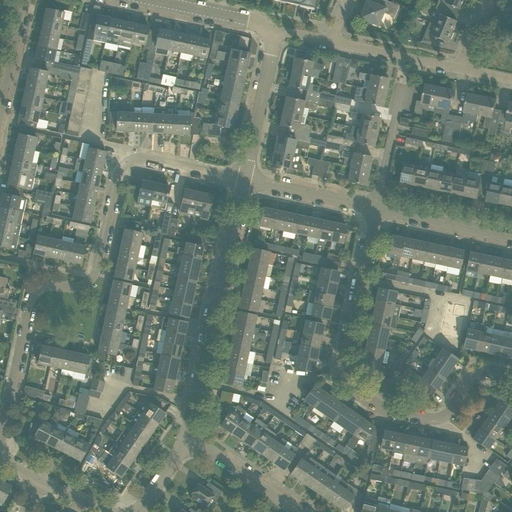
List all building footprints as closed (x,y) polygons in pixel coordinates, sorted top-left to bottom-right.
[(300,0),(299,6),(298,7),(299,7),(310,10),(313,10),(314,7),(315,0),(300,0)] [(384,0),(382,6),(368,1),(365,7),(364,8),(365,8),(364,11),(363,11),(363,12),(361,19),(379,26),(384,13),(395,18),(399,6),(384,0)] [(439,0),(437,6),(448,11),(451,5),(462,10),(465,0),(439,0)] [(446,16),(448,11),(437,6),(433,16),(439,20),(437,25),(453,32),(457,21),(446,16)] [(43,22),(61,26),(67,27),(68,21),(62,19),(63,13),(64,13),(45,9),(46,9),(43,21),(43,22)] [(85,31),(89,14),(82,13),(78,29),(85,31)] [(91,18),(89,28),(86,39),(105,43),(110,19),(98,17),(98,16),(97,16),(97,19),(91,18)] [(110,18),(110,19),(105,43),(117,46),(118,45),(122,22),(110,19),(110,18)] [(122,21),(122,22),(118,45),(130,48),(131,43),(135,24),(123,22),(123,21),(122,21)] [(40,34),(58,38),(61,26),(43,22),(42,22),(43,22),(41,34),(40,34)] [(427,29),(422,41),(435,44),(437,38),(448,43),(450,39),(451,40),(454,33),(452,32),(453,32),(437,25),(430,22),(427,29)] [(135,24),(131,43),(143,46),(143,48),(149,50),(152,33),(147,32),(148,26),(147,26),(147,27),(135,25),(135,24)] [(158,34),(152,33),(149,50),(155,51),(154,53),(167,56),(168,51),(172,32),(171,31),(171,32),(159,30),(160,29),(159,29),(158,34)] [(172,32),(168,51),(180,53),(184,35),(185,34),(184,34),(184,35),(172,32)] [(37,46),(37,47),(56,51),(58,38),(40,34),(41,35),(38,46),(37,46)] [(196,38),(184,35),(180,53),(192,56),(191,62),(197,37),(196,37),(196,38)] [(204,65),(207,49),(210,40),(209,40),(197,38),(197,37),(191,62),(204,65)] [(240,46),(249,46),(249,37),(241,37),(240,46)] [(219,43),(213,42),(209,58),(215,60),(219,43)] [(34,59),(44,61),(48,62),(47,67),(61,70),(79,74),(80,68),(58,63),(60,52),(56,51),(37,47),(38,47),(35,59),(34,59)] [(231,50),(229,62),(247,66),(246,66),(248,54),(249,54),(231,50)] [(87,66),(90,55),(84,54),(81,64),(87,66)] [(295,59),(292,73),(309,76),(317,78),(319,71),(322,72),(324,65),(313,63),(295,59)] [(226,75),(244,79),(244,78),(243,78),(246,66),(247,67),(247,66),(225,61),(225,62),(229,63),(226,75)] [(112,74),(114,64),(106,62),(104,72),(111,74),(112,74)] [(136,79),(142,81),(146,64),(139,63),(136,79)] [(112,74),(119,76),(121,65),(114,64),(112,74)] [(146,64),(142,81),(148,82),(152,65),(146,64)] [(332,81),(338,83),(342,67),(335,66),(332,81)] [(80,67),(80,68),(79,74),(90,77),(92,70),(80,67)] [(342,67),(338,83),(345,84),(349,69),(342,67)] [(27,81),(26,81),(45,85),(47,74),(48,72),(46,72),(29,68),(29,69),(30,69),(27,81)] [(77,80),(79,74),(61,70),(59,79),(71,81),(77,83),(77,80)] [(307,84),(309,76),(288,72),(286,80),(290,81),(289,86),(288,86),(318,93),(319,87),(307,84)] [(368,90),(385,94),(386,93),(385,93),(388,80),(389,79),(359,73),(358,79),(364,80),(362,88),(368,89),(368,90)] [(90,77),(79,74),(77,80),(89,83),(90,77)] [(224,87),(240,91),(243,79),(244,79),(226,75),(224,87)] [(110,77),(110,85),(130,90),(131,87),(132,82),(110,77)] [(167,77),(166,86),(168,86),(173,87),(174,85),(175,79),(167,77)] [(89,83),(77,80),(76,86),(88,89),(89,83)] [(24,93),(42,98),(45,85),(26,81),(27,82),(25,93),(24,93)] [(200,84),(187,82),(186,87),(199,90),(200,84)] [(417,101),(414,113),(426,116),(427,111),(428,104),(436,106),(440,88),(439,88),(426,86),(426,85),(425,85),(422,102),(417,101)] [(76,86),(75,92),(74,93),(86,95),(88,89),(76,86)] [(221,100),(238,104),(239,103),(238,103),(240,91),(241,92),(241,91),(240,91),(224,87),(221,100)] [(201,93),(198,93),(198,95),(206,97),(208,90),(202,88),(201,93)] [(368,89),(362,88),(360,88),(359,96),(354,95),(353,101),(373,105),(383,107),(382,107),(385,93),(368,90),(368,89)] [(440,88),(436,106),(444,108),(442,114),(441,119),(442,120),(441,124),(446,125),(444,134),(443,141),(450,143),(456,116),(449,115),(452,100),(454,91),(453,90),(453,91),(440,89),(440,88)] [(334,103),(335,96),(320,92),(318,99),(334,103)] [(21,106),(46,112),(47,105),(43,104),(44,98),(42,98),(24,93),(24,94),(22,106),(21,106)] [(86,95),(74,93),(73,99),(85,102),(86,95)] [(456,116),(450,143),(457,144),(459,137),(461,124),(468,125),(468,121),(476,123),(478,115),(482,96),(481,96),(481,97),(468,94),(468,93),(466,103),(463,118),(456,116)] [(206,97),(198,95),(196,102),(204,104),(206,97)] [(334,103),(350,106),(351,100),(335,96),(334,103)] [(482,96),(478,115),(485,116),(483,128),(488,129),(488,133),(495,135),(499,116),(493,115),(496,99),(495,99),(495,100),(482,97),(482,96)] [(283,112),(301,116),(302,108),(314,111),(315,104),(286,97),(286,98),(284,111),(283,111),(283,112)] [(72,104),(72,105),(83,108),(85,102),(73,99),(72,104)] [(317,106),(333,109),(334,103),(318,99),(317,106)] [(218,112),(236,116),(235,116),(238,104),(221,100),(218,112)] [(507,118),(499,116),(495,135),(506,138),(507,133),(510,134),(511,129),(511,103),(510,103),(510,102),(507,118)] [(334,103),(333,109),(348,113),(350,106),(334,103)] [(72,105),(70,111),(82,114),(83,108),(72,105)] [(44,119),(46,112),(21,106),(22,107),(19,118),(18,118),(18,119),(26,121),(25,126),(35,128),(36,123),(38,117),(44,119)] [(153,115),(152,133),(164,133),(165,115),(166,108),(154,108),(153,115)] [(70,111),(70,114),(69,118),(81,120),(82,114),(70,111)] [(116,130),(129,131),(130,113),(117,113),(111,112),(108,112),(107,123),(110,123),(116,123),(116,130)] [(236,117),(236,116),(218,112),(215,125),(203,124),(202,135),(222,137),(224,127),(233,129),(232,128),(235,116),(236,117)] [(280,125),(289,128),(295,129),(294,135),(308,138),(308,137),(309,132),(310,130),(310,129),(310,127),(309,126),(308,126),(307,125),(304,124),(305,117),(301,116),(283,112),(281,125),(280,125)] [(361,120),(359,129),(376,132),(377,133),(377,132),(376,132),(379,119),(380,119),(380,118),(350,112),(349,118),(361,120)] [(130,113),(129,131),(140,132),(141,114),(130,113)] [(153,115),(141,114),(140,132),(152,133),(153,115)] [(177,116),(176,134),(185,134),(188,135),(188,134),(192,134),(192,135),(193,118),(194,114),(188,114),(188,117),(177,116)] [(176,134),(177,116),(165,115),(164,133),(176,134)] [(69,118),(68,124),(79,126),(81,120),(69,118)] [(79,126),(68,124),(66,130),(78,133),(79,126)] [(346,134),(344,140),(364,144),(374,146),(373,146),(376,132),(359,129),(351,127),(349,134),(348,134),(346,134)] [(429,138),(431,131),(413,127),(412,135),(429,138)] [(37,139),(38,133),(19,129),(19,130),(20,130),(19,134),(18,134),(18,135),(19,135),(16,147),(15,147),(33,151),(34,148),(36,139),(37,139)] [(310,138),(308,137),(308,138),(294,135),(293,140),(287,138),(277,136),(277,137),(278,137),(275,150),(274,150),(274,151),(275,151),(292,155),(294,146),(306,149),(307,144),(309,145),(324,148),(326,142),(310,138)] [(326,142),(341,145),(343,139),(327,135),(326,142)] [(405,144),(415,146),(422,147),(423,141),(406,138),(405,144)] [(341,145),(326,142),(324,148),(340,152),(341,145)] [(99,147),(89,144),(88,148),(85,161),(102,164),(105,152),(103,152),(104,148),(99,147)] [(461,150),(460,149),(459,154),(472,157),(474,148),(461,146),(461,150)] [(12,159),(12,160),(30,164),(33,151),(15,147),(16,147),(13,159),(12,159)] [(300,156),(292,155),(275,151),(272,164),(271,164),(271,165),(286,168),(285,173),(292,175),(294,169),(301,171),(302,165),(298,164),(300,156)] [(351,168),(368,172),(369,171),(368,171),(371,158),(372,157),(362,155),(342,151),(341,157),(345,158),(343,166),(351,168)] [(490,161),(489,161),(486,178),(492,180),(491,183),(490,183),(486,203),(493,204),(494,201),(499,203),(499,204),(503,186),(504,179),(492,177),(495,163),(493,162),(495,153),(492,152),(490,161)] [(50,168),(55,169),(58,157),(52,156),(50,168)] [(83,172),(100,176),(102,164),(85,161),(77,159),(74,170),(79,171),(79,172),(83,172)] [(30,164),(12,160),(13,160),(11,172),(10,172),(29,176),(34,177),(37,165),(30,164)] [(311,175),(318,177),(321,161),(315,160),(311,175)] [(486,178),(489,161),(483,160),(480,177),(486,178)] [(325,178),(328,163),(321,161),(318,177),(325,178)] [(419,162),(414,185),(414,184),(426,187),(426,188),(431,164),(419,162)] [(413,185),(414,185),(417,168),(415,167),(405,165),(401,182),(401,183),(402,182),(413,184),(413,185)] [(351,168),(350,172),(349,175),(337,173),(336,179),(347,181),(365,185),(366,185),(365,185),(368,172),(351,168)] [(438,191),(439,191),(439,190),(443,173),(442,173),(430,170),(426,188),(427,187),(439,190),(438,191)] [(31,190),(34,177),(29,176),(10,172),(8,184),(7,184),(7,185),(17,187),(26,189),(31,190)] [(83,172),(80,184),(97,188),(100,176),(83,172)] [(439,190),(451,192),(455,176),(443,173),(439,190)] [(463,196),(464,196),(468,178),(455,176),(451,192),(451,193),(452,192),(464,195),(463,196)] [(468,178),(464,196),(464,195),(476,198),(476,199),(480,181),(468,178)] [(151,200),(155,184),(141,181),(136,203),(150,206),(151,205),(152,200),(151,200)] [(80,184),(78,196),(95,199),(97,188),(80,184)] [(151,200),(152,200),(166,203),(167,197),(169,187),(155,184),(151,200)] [(511,206),(511,203),(511,187),(503,186),(499,204),(500,203),(511,205),(511,206)] [(194,210),(198,193),(184,190),(179,213),(186,215),(187,209),(194,210)] [(0,206),(18,211),(23,212),(26,200),(21,198),(2,193),(2,194),(3,194),(0,206)] [(212,196),(198,193),(194,210),(202,212),(200,217),(207,219),(212,196)] [(50,206),(52,199),(43,197),(35,196),(34,202),(44,205),(50,206)] [(92,211),(95,199),(78,196),(75,207),(92,211)] [(0,219),(15,223),(18,211),(0,206),(0,219)] [(73,219),(90,223),(92,211),(75,207),(73,219)] [(260,226),(272,228),(275,211),(263,208),(262,215),(260,224),(260,226)] [(272,228),(283,231),(287,213),(275,211),(272,228)] [(283,231),(295,233),(299,216),(287,213),(283,231)] [(299,216),(295,233),(306,236),(307,236),(310,218),(299,216)] [(157,229),(156,233),(161,234),(161,235),(166,235),(170,218),(164,217),(161,230),(157,229)] [(166,235),(173,237),(177,220),(170,218),(166,235)] [(307,236),(318,238),(322,221),(310,218),(307,236)] [(0,233),(18,237),(21,224),(15,223),(0,219),(0,233)] [(125,226),(135,229),(139,229),(146,231),(147,221),(141,220),(140,223),(127,220),(125,226)] [(334,223),(322,221),(318,238),(317,246),(323,247),(324,240),(330,241),(334,223)] [(334,224),(334,223),(330,241),(329,247),(336,248),(338,242),(342,243),(346,226),(340,225),(341,223),(335,222),(334,224)] [(79,224),(77,223),(76,229),(78,229),(88,232),(89,226),(79,224)] [(124,229),(122,242),(139,245),(142,233),(124,229)] [(18,237),(0,233),(0,246),(15,250),(18,237)] [(161,234),(156,233),(153,248),(158,249),(161,235),(161,234)] [(188,240),(194,241),(204,243),(205,237),(189,233),(188,240)] [(37,236),(33,253),(45,256),(49,239),(37,236)] [(400,256),(404,239),(392,236),(392,237),(390,243),(388,253),(394,255),(392,264),(398,265),(400,256)] [(49,239),(45,256),(57,259),(61,241),(49,239)] [(404,239),(400,256),(412,258),(415,241),(404,239)] [(61,241),(57,259),(69,261),(72,244),(61,241)] [(253,246),(267,250),(268,244),(253,241),(253,246)] [(415,241),(412,258),(424,261),(427,244),(415,241)] [(119,253),(137,257),(139,245),(122,242),(119,253)] [(176,254),(200,259),(203,246),(186,243),(184,249),(178,248),(176,254)] [(17,257),(29,260),(32,245),(26,244),(25,252),(18,250),(17,257)] [(72,244),(69,261),(81,264),(85,247),(72,244)] [(427,244),(424,261),(435,263),(439,246),(427,244)] [(451,249),(439,246),(435,263),(434,270),(446,272),(447,266),(451,249)] [(249,261),(267,265),(269,252),(252,249),(249,261)] [(451,249),(447,266),(459,269),(463,251),(451,249)] [(117,265),(134,269),(137,257),(119,253),(117,265)] [(301,261),(309,262),(310,255),(307,254),(303,253),(302,257),(301,261)] [(482,255),(470,253),(466,270),(478,273),(482,255)] [(181,267),(198,270),(200,259),(176,254),(183,255),(181,267)] [(325,266),(339,269),(342,257),(332,255),(327,254),(326,258),(327,258),(325,266)] [(482,255),(478,273),(490,275),(493,258),(482,255)] [(327,258),(326,258),(315,256),(313,263),(325,266),(327,258)] [(493,258),(490,275),(501,278),(505,260),(493,258)] [(511,261),(505,260),(501,278),(511,279),(511,261)] [(249,261),(247,272),(270,277),(272,266),(266,265),(267,265),(249,261)] [(295,263),(293,275),(298,276),(301,265),(295,263)] [(131,281),(134,269),(117,265),(114,277),(131,281)] [(195,282),(198,270),(181,267),(178,278),(195,282)] [(336,284),(338,272),(321,268),(318,280),(336,284)] [(383,268),(381,278),(395,281),(397,271),(383,268)] [(247,272),(244,284),(261,288),(267,289),(270,277),(247,272)] [(0,278),(0,304),(6,306),(15,308),(17,302),(8,300),(10,290),(5,289),(7,280),(5,279),(0,278)] [(178,278),(176,290),(193,294),(195,282),(178,278)] [(316,292),(333,296),(336,284),(318,280),(316,292)] [(111,293),(128,297),(131,285),(131,284),(123,283),(113,281),(111,293)] [(261,288),(244,284),(242,296),(259,300),(261,288)] [(376,301),(393,304),(396,292),(378,288),(376,301)] [(176,290),(173,302),(190,305),(193,294),(176,290)] [(306,303),(313,304),(331,308),(333,296),(316,292),(309,290),(306,303)] [(472,298),(474,298),(484,301),(485,295),(474,292),(472,298)] [(108,304),(126,308),(128,297),(111,293),(108,304)] [(484,301),(496,303),(497,298),(485,295),(484,301)] [(259,300),(242,296),(239,308),(249,310),(256,312),(259,300)] [(291,307),(293,300),(287,298),(286,306),(284,312),(290,313),(291,307)] [(376,301),(373,312),(398,317),(400,306),(393,304),(376,301)] [(473,301),(472,307),(484,309),(485,303),(473,301)] [(190,305),(173,302),(170,314),(187,318),(190,305)] [(497,306),(485,303),(484,309),(485,309),(484,312),(496,314),(497,312),(496,311),(497,306)] [(0,315),(1,312),(14,315),(15,308),(6,306),(0,304),(0,315)] [(126,308),(108,304),(106,316),(123,320),(126,308)] [(311,316),(328,320),(331,308),(313,304),(311,316)] [(507,314),(509,308),(497,306),(496,311),(497,312),(507,314)] [(238,312),(236,324),(253,328),(256,316),(238,312)] [(371,324),(388,328),(391,316),(398,318),(398,317),(373,312),(371,324)] [(120,332),(123,320),(106,316),(103,328),(120,332)] [(169,319),(167,331),(184,334),(186,322),(169,319)] [(323,325),(313,323),(306,321),(303,333),(320,336),(323,325)] [(258,329),(253,328),(236,324),(233,336),(250,339),(264,342),(266,335),(257,333),(258,329)] [(368,336),(386,339),(388,328),(371,324),(368,336)] [(467,330),(463,347),(475,350),(480,327),(476,326),(474,332),(467,330)] [(480,327),(475,350),(487,352),(490,335),(485,334),(487,327),(480,326),(480,327)] [(420,337),(424,331),(419,327),(415,333),(420,337)] [(101,340),(118,343),(120,332),(103,328),(101,340)] [(490,335),(487,352),(498,355),(502,338),(503,332),(492,329),(490,335)] [(167,331),(164,342),(181,346),(184,334),(167,331)] [(277,333),(272,332),(269,343),(274,344),(277,333)] [(320,336),(303,333),(299,332),(296,344),(300,345),(318,349),(320,336)] [(411,339),(415,343),(420,337),(415,333),(411,339)] [(233,336),(231,347),(248,351),(250,339),(233,336)] [(366,347),(383,351),(386,339),(368,336),(366,347)] [(424,345),(428,339),(423,336),(419,342),(424,345)] [(511,348),(511,339),(502,338),(498,355),(510,357),(511,348)] [(98,352),(108,354),(115,355),(117,350),(125,351),(127,345),(118,343),(101,340),(98,352)] [(279,340),(276,352),(281,353),(284,341),(279,340)] [(162,354),(179,358),(181,346),(164,342),(164,343),(159,342),(156,353),(162,354)] [(318,349),(300,345),(298,356),(315,360),(318,349)] [(38,363),(50,366),(53,349),(41,346),(38,363)] [(231,347),(228,359),(245,363),(248,352),(248,351),(231,347)] [(383,351),(366,347),(363,359),(380,363),(383,351)] [(400,355),(405,358),(409,352),(404,348),(400,355)] [(50,366),(61,369),(65,351),(53,349),(50,366)] [(145,350),(140,349),(137,362),(143,363),(145,350)] [(457,359),(456,358),(442,349),(435,359),(450,369),(457,359)] [(418,353),(414,350),(409,356),(414,359),(418,353)] [(73,371),(77,354),(65,351),(61,369),(62,369),(73,371)] [(77,354),(73,371),(72,375),(72,377),(78,378),(80,372),(85,374),(84,378),(92,380),(93,379),(95,369),(87,367),(89,356),(77,354)] [(159,366),(176,370),(179,358),(162,354),(159,366)] [(400,355),(396,361),(401,364),(405,358),(400,355)] [(298,356),(295,368),(301,370),(303,370),(313,372),(315,360),(298,356)] [(414,359),(409,356),(405,362),(410,366),(414,359)] [(225,371),(243,375),(245,363),(228,359),(225,371)] [(380,363),(363,359),(361,371),(378,375),(380,363)] [(443,379),(448,372),(450,369),(435,359),(429,369),(443,379)] [(156,378),(174,381),(176,370),(159,366),(156,378)] [(429,369),(424,375),(422,379),(407,369),(400,378),(430,398),(428,396),(434,388),(436,389),(443,379),(429,369)] [(225,371),(223,383),(240,387),(243,375),(225,371)] [(154,390),(171,393),(174,381),(156,378),(154,390)] [(258,385),(256,390),(264,392),(265,387),(267,380),(261,378),(260,386),(258,385)] [(105,382),(98,380),(93,379),(90,389),(101,393),(102,393),(105,382)] [(324,393),(314,386),(304,400),(309,404),(305,410),(310,413),(311,411),(314,407),(324,393)] [(99,399),(101,393),(90,389),(88,396),(89,396),(99,399)] [(231,404),(233,394),(221,391),(219,401),(231,404)] [(79,393),(78,397),(77,399),(87,402),(89,396),(88,396),(79,393)] [(127,393),(122,400),(126,402),(131,396),(127,393)] [(324,414),(334,400),(324,393),(314,407),(311,411),(316,414),(318,410),(324,414)] [(86,408),(87,402),(77,399),(76,404),(76,406),(86,408)] [(493,409),(508,419),(511,413),(511,407),(500,399),(493,409)] [(121,409),(126,402),(122,400),(117,407),(121,410),(121,409)] [(324,414),(334,421),(344,406),(334,400),(324,414)] [(72,402),(66,401),(64,406),(73,408),(75,409),(76,406),(76,404),(72,402)] [(143,414),(158,425),(158,424),(157,424),(164,414),(165,414),(151,404),(143,414)] [(266,413),(267,412),(273,416),(276,412),(269,408),(265,405),(263,409),(259,415),(261,416),(266,413)] [(45,444),(54,427),(61,413),(63,408),(55,406),(53,411),(55,411),(48,425),(42,422),(43,421),(42,420),(40,425),(36,423),(37,422),(36,422),(35,423),(30,423),(28,431),(30,432),(29,434),(30,434),(32,435),(33,435),(35,435),(34,437),(34,438),(35,437),(45,442),(45,443),(45,444)] [(76,406),(75,409),(74,412),(76,413),(74,417),(86,421),(87,419),(88,416),(84,415),(86,408),(76,406)] [(229,411),(229,412),(220,426),(221,426),(231,432),(230,433),(231,433),(246,412),(237,406),(236,407),(230,406),(229,411)] [(334,421),(329,427),(339,434),(343,428),(354,413),(344,406),(334,421)] [(493,409),(487,419),(501,430),(508,419),(493,409)] [(136,425),(150,434),(157,424),(157,425),(158,425),(143,414),(143,415),(138,411),(131,421),(136,425)] [(246,412),(231,433),(231,434),(231,433),(241,440),(241,441),(242,440),(252,425),(241,418),(246,412)] [(276,412),(273,416),(280,420),(282,417),(276,412)] [(353,435),(363,420),(354,413),(343,428),(353,435)] [(116,416),(112,414),(107,420),(111,423),(116,416)] [(305,421),(295,414),(292,419),(301,425),(305,421)] [(92,427),(97,430),(102,420),(88,416),(87,419),(86,421),(94,423),(92,427)] [(252,425),(242,440),(252,447),(251,448),(252,448),(266,426),(256,419),(252,425)] [(480,429),(494,439),(501,430),(487,419),(480,429)] [(107,420),(106,421),(102,427),(106,430),(111,423),(107,420)] [(374,427),(363,420),(353,435),(354,435),(344,448),(340,453),(347,457),(352,450),(359,439),(363,442),(367,436),(374,427)] [(310,425),(305,421),(301,425),(307,429),(310,425)] [(290,422),(288,426),(294,430),(297,427),(290,422)] [(142,445),(149,435),(150,435),(150,434),(136,425),(128,435),(142,445)] [(266,426),(252,448),(252,447),(262,454),(262,455),(273,439),(276,435),(266,428),(267,426),(266,426)] [(54,427),(45,444),(46,444),(46,443),(57,448),(56,449),(57,449),(66,432),(54,427)] [(297,427),(294,430),(304,437),(300,443),(304,446),(311,437),(297,427)] [(494,439),(480,429),(473,439),(487,449),(494,439)] [(315,435),(321,439),(324,434),(319,430),(315,435)] [(143,445),(142,445),(128,435),(128,436),(122,431),(115,442),(136,456),(135,455),(142,445),(143,446),(143,445)] [(396,433),(384,431),(380,448),(393,451),(396,433)] [(77,438),(66,432),(57,449),(68,454),(68,455),(69,455),(77,438)] [(404,453),(407,436),(396,433),(393,451),(391,457),(403,459),(404,453)] [(321,439),(331,446),(334,441),(336,438),(333,435),(330,439),(324,434),(321,439)] [(414,463),(414,462),(416,455),(419,438),(407,436),(404,453),(403,459),(402,461),(414,463)] [(311,437),(304,446),(310,450),(314,444),(322,450),(325,446),(311,437)] [(373,453),(377,439),(370,437),(368,445),(366,451),(373,453)] [(77,438),(69,455),(79,460),(79,461),(80,461),(84,452),(88,444),(77,438)] [(431,441),(419,438),(416,455),(414,462),(426,465),(427,458),(431,441)] [(278,443),(273,439),(262,455),(263,455),(273,462),(272,462),(273,462),(287,442),(282,439),(278,443)] [(439,460),(443,443),(431,441),(427,458),(439,460)] [(108,452),(128,466),(135,456),(136,456),(115,442),(108,452)] [(287,442),(273,462),(273,463),(273,462),(283,469),(283,470),(298,449),(287,442)] [(94,443),(90,450),(99,457),(100,457),(105,450),(97,445),(94,443)] [(443,443),(439,460),(451,463),(455,446),(443,443)] [(340,453),(344,448),(338,444),(335,449),(340,453)] [(332,451),(325,446),(322,450),(330,455),(332,451)] [(463,465),(467,448),(455,446),(451,463),(463,465)] [(99,457),(97,461),(106,467),(113,472),(118,476),(121,477),(121,476),(127,466),(128,467),(129,466),(128,466),(108,452),(105,450),(100,457),(99,457)] [(339,456),(335,453),(333,457),(333,458),(332,460),(342,467),(346,461),(339,456)] [(301,482),(312,466),(315,461),(310,458),(307,462),(301,458),(290,474),(291,475),(291,474),(301,481),(301,482)] [(505,466),(495,459),(490,465),(488,469),(492,472),(495,474),(497,475),(498,476),(500,474),(501,472),(503,469),(505,466)] [(311,489),(323,472),(325,468),(315,461),(312,466),(301,482),(302,481),(312,488),(311,489)] [(356,468),(353,465),(346,461),(342,467),(352,474),(356,468)] [(383,467),(373,465),(372,471),(382,473),(383,467)] [(86,474),(93,478),(97,472),(90,468),(86,474)] [(356,468),(354,472),(366,481),(368,476),(363,473),(356,468)] [(488,469),(484,474),(494,481),(498,476),(497,475),(495,474),(492,472),(488,469)] [(511,474),(506,471),(503,475),(508,479),(511,474)] [(322,473),(311,489),(312,489),(322,496),(333,480),(336,476),(331,472),(328,477),(322,473)] [(484,474),(480,480),(487,493),(487,492),(494,481),(484,474)] [(468,479),(463,478),(460,490),(466,491),(468,479)] [(474,479),(468,479),(466,491),(472,492),(474,479)] [(480,480),(474,479),(472,492),(482,494),(482,495),(484,496),(487,493),(480,480)] [(322,496),(322,497),(323,496),(333,503),(344,486),(346,483),(341,480),(338,484),(333,480),(322,496)] [(0,501),(3,503),(11,487),(0,481),(0,501)] [(422,485),(408,482),(407,487),(411,488),(421,490),(422,485)] [(349,503),(359,509),(363,495),(357,491),(346,483),(344,486),(333,503),(332,504),(333,504),(333,503),(343,510),(342,511),(343,511),(349,503)] [(195,500),(203,505),(205,507),(211,499),(215,501),(222,492),(210,484),(206,490),(197,484),(190,494),(196,498),(195,500)] [(487,492),(487,493),(484,496),(487,498),(488,499),(489,501),(492,496),(487,492)] [(376,501),(365,497),(363,503),(360,511),(373,511),(375,506),(376,501)] [(375,506),(373,511),(386,511),(387,509),(388,505),(390,499),(386,498),(385,503),(377,501),(376,506),(375,506)]
